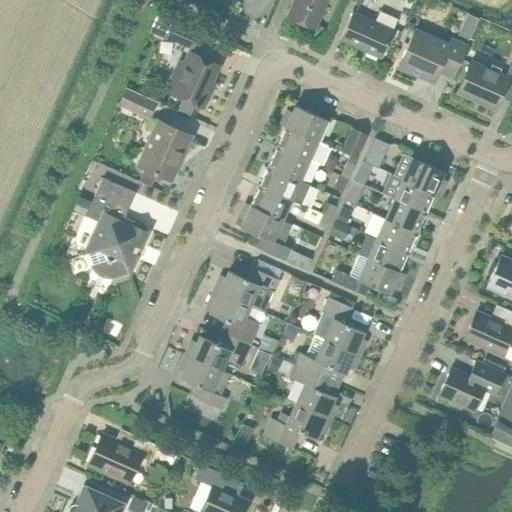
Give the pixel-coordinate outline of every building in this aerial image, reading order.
[(293,0),(286,17),(313,29),(322,11),(326,0),(293,0)] [(392,30),(398,18),(380,10),(375,22),(352,12),(339,40),(380,59),(393,30),(392,30)] [(192,48),(198,34),(173,23),(166,37),(192,48)] [(447,45),(414,30),(399,63),(422,73),(421,77),(433,82),(438,71),(451,77),(465,46),(450,39),(447,45)] [(202,108),(211,89),(208,88),(219,65),(188,51),(180,70),(169,93),(194,104),(193,105),(197,107),(198,106),(202,108)] [(504,76),(470,61),(456,92),(494,109),(500,97),(511,102),(511,99),(511,64),(509,64),(504,76)] [(147,117),(154,103),(124,90),(118,104),(147,117)] [(325,119),(295,105),(292,112),(286,110),(279,125),(284,127),(316,141),(316,140),(325,119)] [(182,153),(190,135),(156,121),(137,165),(170,180),(177,164),(175,163),(180,152),(182,153)] [(316,141),(284,127),(276,147),(307,160),(319,165),(328,145),(316,140),(316,141)] [(356,157),(358,152),(366,134),(351,128),(343,146),(341,151),(356,157)] [(378,167),(380,161),(388,144),(373,137),(365,156),(363,160),(378,167)] [(298,180),(307,160),(276,147),(267,166),(298,180)] [(438,196),(445,180),(439,178),(442,171),(412,157),(402,179),(433,193),(438,196)] [(347,178),(353,164),(346,160),(339,175),(347,178)] [(362,161),(353,180),(363,185),(372,166),(362,161)] [(267,166),(258,186),(289,200),(290,199),(300,204),(309,185),(298,180),(267,166)] [(341,191),(346,179),(337,175),(332,187),(341,191)] [(129,272),(146,234),(143,227),(123,218),(135,192),(101,177),(84,216),(98,222),(92,236),(84,253),(74,257),(75,258),(85,254),(89,265),(91,269),(93,271),(95,273),(98,275),(101,277),(103,278),(105,278),(109,279),(111,279),(114,278),(117,278),(128,274),(132,283),(133,283),(129,272)] [(425,213),(433,193),(402,179),(393,199),(425,213)] [(281,220),(289,200),(258,186),(250,205),(249,205),(281,220)] [(416,232),(425,213),(393,199),(385,218),(416,232)] [(284,260),(290,247),(282,244),(291,224),(281,220),(249,205),(245,203),(238,218),(243,221),(240,227),(260,236),(255,247),(284,260)] [(329,218),(334,207),(327,203),(322,214),(329,218)] [(324,228),(329,218),(322,214),(317,225),(324,228)] [(407,252),(416,232),(385,218),(376,238),(407,252)] [(349,226),(335,220),(329,235),(343,241),(349,226)] [(398,272),(398,271),(407,252),(376,238),(367,258),(398,272)] [(366,259),(358,255),(349,275),(335,269),(330,281),(364,295),(369,285),(388,293),(391,286),(396,289),(403,273),(398,271),(398,272),(367,258),(366,259)] [(511,261),(500,256),(486,287),(511,298),(511,261)] [(278,279),(268,275),(250,267),(245,278),(228,271),(225,277),(219,275),(213,290),(248,306),(253,295),(269,301),(278,279)] [(248,344),(258,323),(243,316),(248,306),(213,290),(206,304),(211,307),(209,313),(226,321),(221,332),(248,344)] [(314,335),(359,355),(366,340),(360,338),(363,331),(344,323),(351,307),(328,297),(311,334),(314,335)] [(511,311),(506,309),(500,322),(475,311),(463,338),(501,355),(507,341),(511,342),(511,311)] [(191,339),(184,354),(219,370),(225,358),(239,365),(248,344),(221,332),(216,343),(199,335),(196,342),(191,339)] [(352,370),(359,355),(314,335),(305,356),(298,353),(293,364),(337,384),(342,373),(344,374),(347,367),(352,370)] [(184,354),(177,369),(183,371),(180,378),(197,385),(192,396),(220,409),(225,398),(219,395),(223,386),(228,374),(219,370),(184,354)] [(508,377),(503,375),(503,374),(475,361),(468,376),(450,367),(438,395),(473,411),(483,389),(499,396),(508,377)] [(337,384),(293,364),(288,376),(303,383),(293,403),(330,420),(337,405),(331,402),(334,396),(333,395),(337,384)] [(270,418),(262,436),(290,448),(298,431),(315,439),(318,432),(324,434),(330,420),(293,403),(289,414),(280,410),(276,420),(270,418)] [(510,447),(511,444),(511,431),(496,423),(489,438),(510,447)] [(132,447),(101,433),(87,465),(127,482),(138,457),(151,463),(159,446),(137,436),(132,447)] [(199,511),(241,511),(247,501),(222,490),(228,477),(200,464),(193,479),(210,487),(199,511)] [(118,511),(123,502),(83,485),(77,497),(80,498),(77,505),(76,504),(74,504),(72,504),(70,505),(69,506),(69,507),(68,508),(67,510),(68,511),(67,511),(118,511)]
